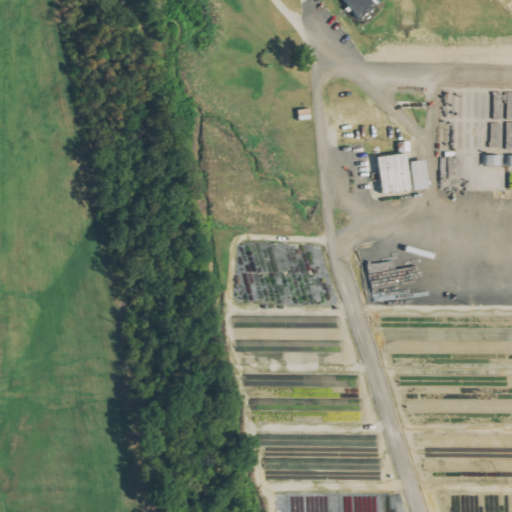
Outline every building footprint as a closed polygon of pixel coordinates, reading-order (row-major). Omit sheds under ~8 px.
[(346,0),(359,20),(379,8),(374,0),(346,0)] [(382,156),(385,193),(414,190),(411,154),(382,156)] [(414,162),(418,191),(433,189),(429,160),(414,162)] [(342,317),(237,317),(237,327),(342,327),(342,317)] [(340,353),(341,342),(271,341),(271,352),(340,353)] [(511,342),(396,342),(396,352),(486,352),(486,353),(511,353),(511,342)] [(256,399),(256,410),(338,412),(338,401),(256,399)] [(511,402),(430,401),(430,412),(511,413),(511,402)] [(384,460),(281,458),(281,470),(359,471),(359,464),(383,464),(384,460)] [(511,460),(489,461),(489,472),(497,473),(497,471),(511,471),(511,460)]
